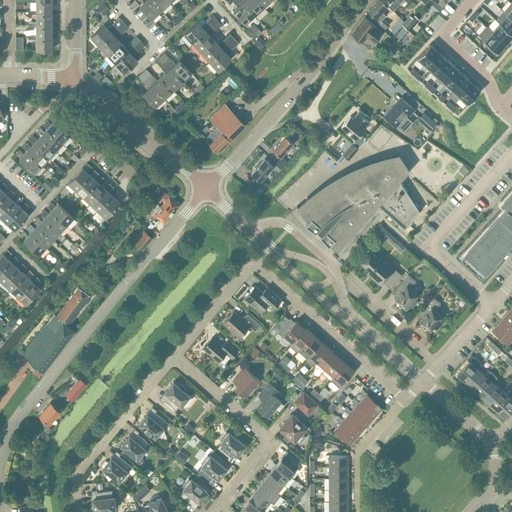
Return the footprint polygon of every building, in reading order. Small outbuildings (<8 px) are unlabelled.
[(37,1),(37,9),(37,12),(52,12),(51,0),(28,0),(28,1),(37,1)] [(103,0),(99,0),(97,3),(99,6),(106,13),(111,8),(103,0)] [(144,0),(139,5),(151,18),(160,10),(151,0),(144,0)] [(151,0),(160,10),(169,1),(168,0),(151,0)] [(238,5),(233,10),(245,23),(254,15),(240,0),(232,0),(235,3),(236,3),(238,5)] [(240,0),(254,15),(263,7),(257,0),(240,0)] [(382,0),(377,0),(367,11),(375,18),(376,18),(379,15),(381,17),(385,12),(383,10),(387,6),(386,5),(387,4),(382,0)] [(382,0),(387,4),(392,9),(400,0),(382,0)] [(435,1),(430,6),(437,12),(442,7),(435,1)] [(511,3),(511,2),(503,10),(506,13),(511,18),(511,3)] [(37,22),(37,24),(52,24),(52,12),(37,12),(37,9),(28,9),(28,13),(37,13),(37,22)] [(503,10),(496,19),(499,22),(511,33),(511,18),(506,13),(503,10)] [(173,19),(177,24),(184,17),(180,13),(173,19)] [(198,21),(184,34),(192,42),(193,43),(218,20),(214,15),(211,17),(210,15),(205,20),(207,21),(206,22),(204,24),(202,26),(198,21)] [(90,36),(99,45),(124,22),(119,17),(110,26),(111,27),(108,29),(103,24),(90,36)] [(374,25),(375,25),(365,17),(352,33),(362,41),(366,36),(374,41),(382,31),(374,25)] [(404,27),(409,31),(417,22),(412,18),(404,27)] [(383,19),(378,24),(384,29),(389,24),(383,19)] [(218,20),(193,43),(201,52),(214,39),(210,34),(212,32),(213,33),(222,24),(218,20)] [(37,26),(37,35),(37,37),(52,37),(52,24),(37,24),(37,22),(28,22),(28,26),(37,26)] [(124,22),(99,45),(107,54),(120,42),(116,37),(119,35),(128,27),(124,22)] [(511,33),(499,22),(491,31),(505,43),(511,35),(511,33)] [(253,23),(244,31),(252,40),(262,31),(253,23)] [(274,26),(269,30),(274,35),(278,31),(274,26)] [(485,26),(478,35),(483,40),(498,52),(505,43),(491,31),(485,26)] [(214,39),(201,52),(209,61),(234,37),(230,33),(221,42),(222,42),(219,45),(214,39)] [(37,38),(37,49),(52,50),(52,37),(37,37),(37,35),(28,34),(28,38),(37,38)] [(120,42),(107,54),(115,63),(140,40),(136,36),(127,44),(127,45),(125,47),(120,42)] [(259,36),(254,41),(261,47),(266,42),(259,36)] [(234,37),(209,61),(218,70),(231,58),(226,53),(229,50),(229,51),(239,42),(234,37)] [(140,40),(115,63),(124,72),(137,60),(132,55),(135,53),(136,53),(145,45),(140,40)] [(174,43),(169,48),(174,53),(176,50),(178,48),(174,43)] [(430,43),(417,57),(425,64),(437,50),(430,43)] [(437,50),(425,64),(432,70),(444,56),(437,50)] [(159,56),(182,81),(191,73),(179,59),(174,64),(172,61),(164,52),(159,56)] [(166,72),(161,77),(173,89),(182,81),(159,56),(154,60),(163,69),(166,72)] [(444,56),(432,70),(439,76),(451,63),(444,56)] [(451,63),(439,76),(446,83),(459,69),(451,63)] [(141,73),(164,98),(173,89),(161,77),(156,81),(153,78),(154,78),(146,69),(141,73)] [(459,69),(446,83),(453,89),(466,76),(459,69)] [(155,106),(164,98),(141,73),(136,77),(145,86),(145,85),(148,88),(143,93),(155,106)] [(466,76),(453,89),(461,96),(473,82),(466,76)] [(473,82),(461,96),(468,102),(480,89),(473,82)] [(383,115),(396,127),(407,115),(409,117),(416,110),(401,96),(383,115)] [(217,126),(204,139),(218,152),(246,124),(225,103),(209,118),(217,126)] [(430,131),(433,128),(437,124),(437,123),(424,111),(417,118),(430,131)] [(342,154),(337,160),(340,162),(345,156),(348,159),(358,148),(365,140),(364,139),(368,134),(367,134),(363,130),(365,128),(364,127),(369,122),(358,112),(353,118),(350,115),(341,126),(355,139),(352,142),(342,154)] [(47,128),(63,143),(70,135),(54,121),(51,124),(47,119),(43,124),(47,128)] [(40,136),(56,150),(63,143),(47,128),(44,131),(40,127),(36,131),(40,135),(40,136)] [(29,139),(33,143),(49,157),(56,150),(40,136),(38,138),(33,134),(29,139)] [(273,149),(272,150),(281,157),(275,163),(281,169),(281,168),(287,161),(281,156),(293,142),(285,135),(273,149)] [(26,150),(42,165),(49,157),(33,143),(31,146),(26,141),(22,146),(27,150),(26,150)] [(19,158),(35,172),(42,165),(26,150),(24,153),(20,149),(15,153),(19,157),(19,158)] [(297,205),(296,206),(308,221),(305,224),(315,231),(317,229),(321,233),(320,235),(335,247),(337,250),(361,223),(378,204),(404,227),(419,210),(400,180),(409,169),(400,154),(384,158),(368,163),(352,169),(338,177),(324,186),(310,196),(298,207),(297,205)] [(264,159),(251,173),(256,177),(252,181),(258,187),(255,191),(259,194),(262,190),(268,184),(264,180),(262,182),(260,180),(272,166),(264,159)] [(83,166),(68,182),(75,189),(76,189),(90,174),(90,173),(88,171),(92,167),(87,162),(83,167),(83,166)] [(463,165),(458,170),(464,175),(469,170),(463,165)] [(90,174),(76,189),(83,196),(98,180),(95,178),(99,173),(94,169),(90,174)] [(56,177),(56,178),(59,180),(65,173),(62,170),(59,175),(56,177)] [(141,177),(141,178),(146,182),(151,176),(152,175),(147,171),(141,177)] [(98,180),(83,196),(90,203),(104,187),(105,187),(102,185),(106,180),(102,176),(98,180)] [(49,181),(45,186),(50,190),(52,187),(54,186),(49,181)] [(104,187),(90,203),(98,209),(112,194),(110,191),(114,187),(109,183),(105,187),(104,187)] [(6,193),(0,199),(0,214),(14,200),(15,198),(14,200),(11,197),(15,193),(11,188),(6,193)] [(478,268),(484,273),(485,275),(493,266),(492,266),(496,262),(502,256),(502,255),(505,251),(506,252),(511,245),(511,244),(511,243),(511,189),(511,191),(511,192),(511,193),(508,198),(506,196),(501,202),(507,207),(500,215),(499,214),(495,218),(494,220),(494,221),(490,225),(489,225),(484,231),(485,231),(480,236),(480,235),(474,241),(475,242),(471,247),(470,246),(465,252),(465,253),(460,258),(475,272),(478,268)] [(112,194),(98,209),(106,217),(120,201),(117,198),(121,194),(117,190),(112,194)] [(164,192),(159,199),(163,202),(168,196),(164,192)] [(14,200),(0,214),(0,215),(7,222),(21,206),(18,204),(22,199),(18,195),(15,198),(14,200)] [(163,202),(161,205),(164,207),(172,214),(180,204),(179,204),(178,203),(175,200),(170,196),(169,195),(168,196),(163,202)] [(66,199),(62,204),(68,209),(72,205),(66,199)] [(51,210),(67,225),(74,217),(58,202),(55,205),(51,201),(46,206),(51,210)] [(21,206),(7,222),(14,229),(29,214),(25,211),(30,206),(25,202),(21,207),(21,206)] [(154,213),(161,219),(165,222),(172,214),(161,205),(158,204),(155,207),(158,209),(154,213)] [(60,232),(67,225),(51,210),(49,213),(44,209),(40,213),(44,217),(60,232)] [(37,225),(53,239),(60,232),(44,217),(42,220),(37,216),(33,221),(37,225)] [(30,223),(26,228),(31,232),(46,246),(53,239),(37,225),(35,227),(30,223)] [(141,230),(132,241),(142,250),(152,238),(148,234),(142,229),(141,230)] [(24,231),(20,235),(24,239),(24,240),(39,254),(46,247),(46,246),(31,232),(28,235),(24,231)] [(120,234),(114,242),(117,245),(124,237),(120,234)] [(388,240),(392,244),(400,251),(405,246),(392,235),(388,240)] [(3,253),(0,256),(0,270),(10,261),(10,260),(8,257),(12,253),(7,249),(3,253)] [(394,268),(395,267),(382,255),(379,259),(370,251),(370,250),(360,261),(360,262),(361,261),(374,273),(371,276),(380,284),(383,281),(390,288),(402,275),(394,268)] [(10,261),(0,270),(0,279),(3,282),(18,267),(15,264),(19,260),(15,256),(10,260),(10,261)] [(18,267),(3,282),(10,289),(25,274),(22,271),(27,267),(22,262),(18,267)] [(25,274),(10,289),(18,296),(32,280),(30,278),(34,273),(29,269),(25,274)] [(416,295),(417,295),(417,294),(409,287),(415,281),(408,274),(391,292),(396,296),(395,297),(394,297),(398,301),(399,306),(404,306),(406,308),(406,307),(405,307),(408,304),(411,307),(417,300),(414,297),(416,295)] [(32,280),(18,296),(26,303),(40,288),(37,285),(41,280),(37,276),(32,280)] [(447,282),(444,286),(448,290),(452,286),(447,282)] [(32,373),(34,374),(38,378),(75,331),(76,330),(69,325),(91,295),(80,286),(79,286),(78,285),(56,315),(55,313),(47,323),(22,354),(37,366),(32,373)] [(255,285),(244,297),(260,311),(266,304),(272,309),(275,305),(280,299),(277,296),(270,290),(265,295),(262,292),(262,291),(255,285)] [(441,317),(442,317),(442,316),(434,309),(440,303),(432,296),(416,314),(421,318),(420,319),(419,319),(423,323),(423,328),(428,328),(430,330),(431,329),(430,329),(433,326),(436,329),(442,322),(439,319),(441,317)] [(223,322),(239,336),(249,325),(255,330),(260,325),(249,315),(245,320),(234,310),(223,322)] [(511,314),(509,311),(500,320),(511,330),(511,314)] [(285,316),(273,328),(277,332),(290,343),(304,328),(304,327),(296,320),(295,321),(293,323),(289,319),(285,316)] [(511,330),(500,320),(492,330),(507,344),(511,338),(511,330)] [(290,343),(290,344),(290,347),(295,351),(298,351),(301,347),(313,334),(305,326),(304,327),(304,328),(290,343)] [(301,347),(298,351),(306,357),(321,340),(313,334),(301,347)] [(218,360),(219,359),(223,363),(230,356),(232,357),(237,351),(226,341),(222,346),(212,337),(203,347),(218,360)] [(321,340),(306,357),(306,360),(311,365),(314,365),(317,362),(329,348),(321,341),(321,340)] [(255,347),(249,353),(254,358),(260,351),(255,347)] [(329,348),(317,362),(325,369),(337,355),(329,348)] [(457,373),(465,381),(477,367),(481,363),(471,354),(466,359),(467,359),(468,360),(457,373)] [(285,355),(281,359),(286,363),(286,364),(290,359),(285,355)] [(337,355),(325,369),(333,376),(343,365),(345,362),(337,355)] [(343,365),(333,376),(342,383),(354,370),(345,362),(343,365)] [(283,367),(288,371),(292,368),(286,364),(286,363),(283,367)] [(237,384),(235,387),(245,396),(259,380),(244,367),(233,380),(237,384)] [(477,367),(465,381),(473,388),(485,374),(477,367)] [(280,368),(274,375),(280,380),(286,373),(280,368)] [(485,374),(473,388),(481,395),(493,382),(498,377),(489,370),(485,374)] [(77,381),(68,392),(74,397),(86,383),(80,378),(77,381)] [(297,384),(302,388),(306,385),(300,380),(297,384)] [(173,381),(159,398),(163,402),(165,400),(177,410),(176,409),(180,404),(181,405),(189,395),(184,391),(186,389),(180,384),(179,386),(173,381)] [(262,400),(256,406),(268,416),(275,408),(278,410),(283,405),(280,402),(281,401),(274,395),(278,390),(275,387),(269,382),(260,392),(257,395),(262,400)] [(493,382),(481,395),(489,402),(501,389),(493,382)] [(310,391),(315,396),(318,392),(313,388),(310,391)] [(359,402),(375,416),(382,408),(367,394),(362,389),(359,391),(364,396),(359,402)] [(501,389),(489,402),(497,410),(509,396),(501,389)] [(303,392),(295,402),(308,413),(316,404),(303,392)] [(511,398),(509,396),(497,410),(505,417),(511,409),(511,398)] [(351,411),(367,425),(375,416),(359,402),(354,398),(351,400),(356,405),(351,411)] [(51,402),(39,415),(49,424),(61,410),(51,402)] [(343,420),(358,435),(367,425),(351,411),(346,407),(343,409),(348,414),(343,420)] [(147,413),(138,423),(155,437),(156,435),(158,437),(164,429),(162,428),(163,427),(162,426),(166,421),(167,422),(167,421),(155,411),(151,416),(147,413)] [(280,427),(294,439),(299,444),(306,436),(301,432),(306,426),(292,414),(280,427)] [(340,423),(334,430),(349,444),(358,435),(343,420),(338,416),(335,418),(340,423)] [(188,422),(184,428),(190,433),(194,428),(188,422)] [(47,425),(43,429),(48,433),(52,429),(47,425)] [(217,446),(216,447),(229,457),(233,451),(237,455),(245,444),(229,431),(227,433),(226,431),(220,439),(222,440),(220,442),(221,442),(218,447),(217,446)] [(129,435),(121,445),(137,458),(138,457),(140,458),(146,451),(144,450),(145,448),(144,447),(148,443),(149,444),(150,443),(137,433),(133,438),(129,435)] [(318,440),(314,444),(319,449),(323,445),(318,440)] [(170,447),(166,452),(171,456),(175,451),(170,447)] [(180,450),(175,456),(183,463),(188,457),(180,450)] [(283,455),(276,464),(290,475),(297,466),(295,465),(299,460),(286,450),(286,451),(287,452),(284,456),(283,455)] [(329,455),(329,466),(348,466),(348,454),(347,454),(347,455),(329,455)] [(111,457),(102,467),(108,472),(107,474),(112,478),(114,476),(119,481),(127,470),(126,470),(130,465),(131,466),(131,465),(119,455),(115,460),(111,457)] [(198,470),(197,470),(210,480),(214,475),(218,478),(226,468),(210,455),(209,456),(207,455),(201,462),(203,463),(202,465),(203,466),(199,470),(198,470)] [(269,472),(283,483),(290,475),(276,464),(269,472)] [(348,466),(329,466),(329,478),(348,478),(348,466)] [(262,481),(276,492),(283,483),(269,472),(262,481)] [(179,493),(179,494),(191,503),(195,498),(199,502),(208,491),(191,478),(190,480),(188,478),(182,486),(184,487),(183,488),(184,489),(180,494),(179,493)] [(329,478),(329,489),(348,489),(348,478),(329,478)] [(255,489),(269,500),(270,500),(274,503),(280,495),(276,492),(262,481),(255,489)] [(98,498),(92,498),(94,511),(102,511),(101,511),(108,511),(109,511),(109,510),(115,509),(115,508),(118,507),(116,496),(113,497),(113,496),(112,496),(111,490),(113,490),(113,489),(101,490),(97,491),(98,498)] [(255,489),(249,497),(263,508),(269,500),(255,489)] [(348,489),(329,489),(329,500),(348,500),(348,490),(348,489)] [(132,495),(137,501),(143,495),(138,490),(132,495)] [(143,504),(146,511),(168,511),(166,508),(168,507),(165,501),(163,502),(161,496),(159,497),(158,495),(150,499),(150,501),(149,502),(149,503),(144,505),(143,504)] [(238,511),(260,511),(263,509),(263,508),(249,497),(249,498),(242,506),(243,507),(239,511),(238,511)] [(348,500),(329,500),(329,503),(329,511),(348,511),(348,505),(348,503),(348,500)]
